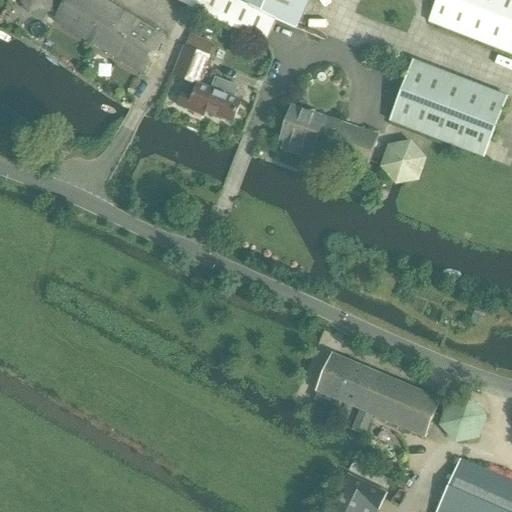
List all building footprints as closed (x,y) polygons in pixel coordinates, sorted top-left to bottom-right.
[(21,0),(28,13),(50,12),(56,15),(63,0),(21,0)] [(142,73),(163,38),(100,0),(66,0),(54,20),(142,73)] [(173,0),(264,44),(274,21),(296,30),(309,0),(173,0)] [(511,0),(437,0),(429,22),(511,54),(511,0)] [(203,117),(204,112),(232,123),(241,101),(234,98),(238,87),(215,78),(211,89),(199,84),(210,58),(186,49),(175,76),(190,81),(186,92),(184,92),(178,106),(203,117)] [(508,97),(413,61),(390,122),(484,159),(508,97)] [(280,142),(366,171),(378,136),(292,106),(280,142)] [(388,146),(380,168),(397,187),(419,183),(428,159),(412,142),(388,146)] [(334,354),(314,401),(336,410),(340,402),(360,410),(351,431),(364,436),(373,416),(425,438),(441,399),(334,354)] [(457,442),(479,439),(486,417),(470,401),(448,405),(440,425),(457,442)] [(511,511),(511,482),(461,460),(437,511),(511,511)] [(353,463),(349,472),(351,473),(387,490),(392,481),(353,463)] [(378,511),(387,494),(348,475),(333,506),(329,511),(378,511)]
